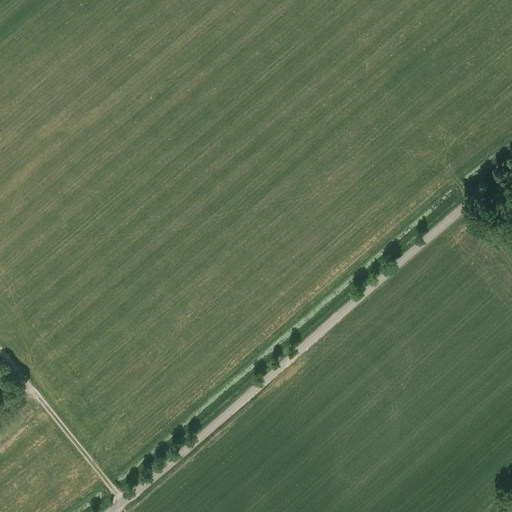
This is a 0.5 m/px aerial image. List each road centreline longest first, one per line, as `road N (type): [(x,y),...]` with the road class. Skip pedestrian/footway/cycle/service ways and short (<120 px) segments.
road 1 (unclassified): [(109,511),(511,172)]
road 2 (track): [(0,350),(122,502)]
